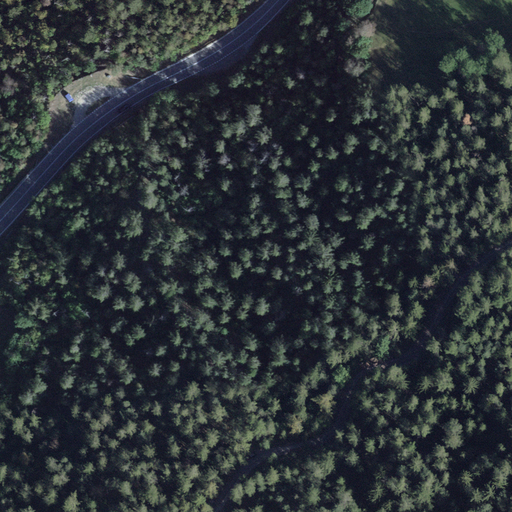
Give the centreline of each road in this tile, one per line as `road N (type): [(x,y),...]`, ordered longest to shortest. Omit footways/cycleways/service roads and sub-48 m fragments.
road 1 (secondary): [(277,0),(238,36),(85,128),(0,220)]
road 2 (track): [(511,241),(469,274),(406,358),(371,366),(355,381),(339,422),(313,437)]
